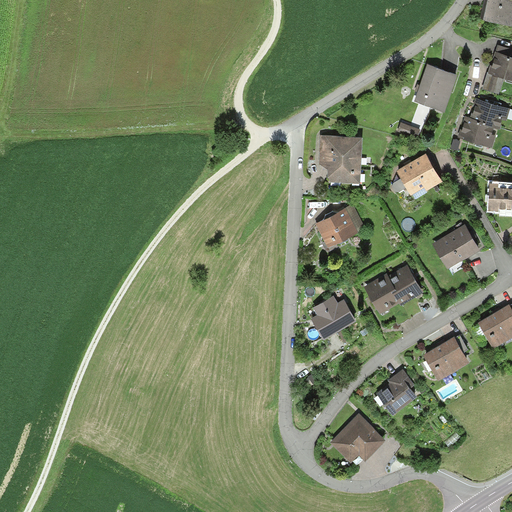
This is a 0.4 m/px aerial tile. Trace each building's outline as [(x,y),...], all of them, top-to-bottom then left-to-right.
[(484,22),(511,28),(511,0),(488,0),(487,10),(484,22)] [(511,54),(496,50),(490,70),(511,77),(511,54)] [(456,71),(428,62),(417,99),(445,108),(456,71)] [(503,77),(487,72),(483,87),(499,91),(503,77)] [(477,97),(471,117),(494,124),(499,126),(502,117),(507,118),(510,107),(477,97)] [(471,117),(466,116),(460,135),(493,145),(496,133),(491,131),(494,124),(471,117)] [(420,128),(401,121),(398,130),(417,137),(420,128)] [(328,174),(332,180),(361,181),(362,134),(321,132),(319,161),(328,166),(328,174)] [(427,151),(398,168),(415,198),(428,190),(426,188),(443,178),(427,151)] [(511,180),(490,180),(489,208),(511,208),(511,180)] [(353,203),(316,222),(328,245),(365,226),(353,203)] [(466,222),(434,242),(448,265),(481,246),(466,222)] [(408,263),(387,276),(401,300),(402,302),(424,290),(408,263)] [(385,273),(365,284),(380,311),(401,300),(387,276),(385,273)] [(319,312),(312,317),(324,336),(356,317),(344,297),(338,300),(333,293),(314,305),(319,312)] [(511,305),(510,302),(479,319),(494,344),(511,333),(511,305)] [(345,328),(339,331),(344,340),(350,337),(345,328)] [(460,332),(425,352),(439,376),(469,359),(463,348),(468,345),(460,332)] [(391,381),(378,391),(393,411),(417,392),(410,383),(414,380),(404,366),(388,378),(391,381)] [(360,412),(332,441),(351,460),(359,451),(365,457),(385,436),(360,412)] [(403,461),(398,458),(394,463),(399,466),(403,461)]
